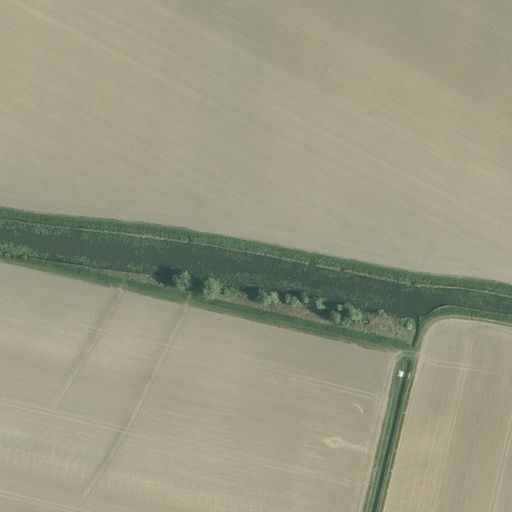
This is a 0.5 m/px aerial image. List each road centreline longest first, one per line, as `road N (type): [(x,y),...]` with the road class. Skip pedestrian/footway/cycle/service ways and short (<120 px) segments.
road 1 (track): [(0,210),(175,230),(511,287)]
road 2 (track): [(416,352),(0,260)]
road 3 (track): [(511,324),(449,316),(424,327),(379,511)]
